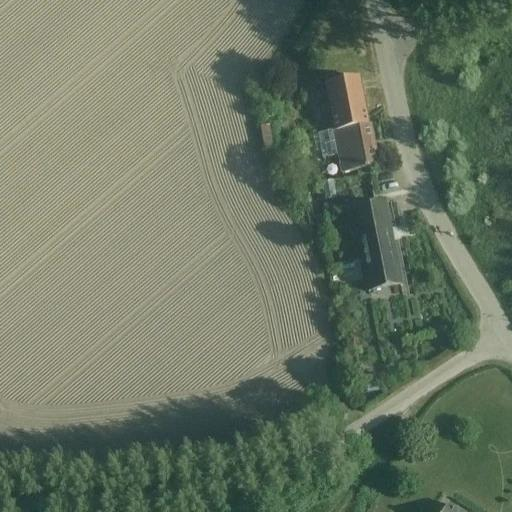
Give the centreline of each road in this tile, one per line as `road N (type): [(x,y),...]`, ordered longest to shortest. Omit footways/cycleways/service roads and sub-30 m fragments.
road 1 (unclassified): [(0,505),(130,502),(245,484),(319,453),(505,334)]
road 2 (unclassified): [(505,334),(419,193),(390,53)]
road 3 (unclassified): [(390,53),(511,6)]
